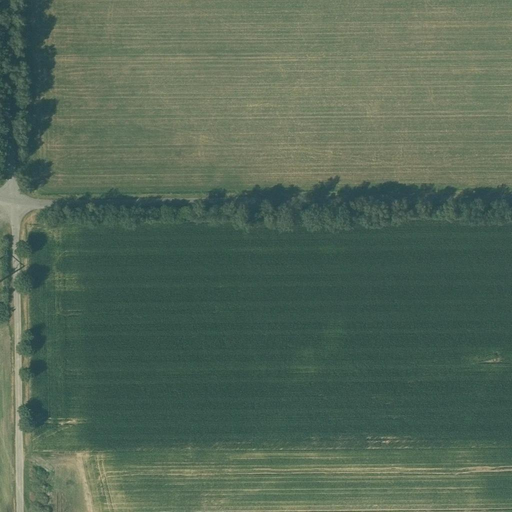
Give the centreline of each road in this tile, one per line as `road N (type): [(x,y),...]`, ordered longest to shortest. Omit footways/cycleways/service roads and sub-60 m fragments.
road 1 (unclassified): [(11,202),(511,200)]
road 2 (unclassified): [(19,511),(11,202)]
road 3 (unclassified): [(11,202),(6,0)]
